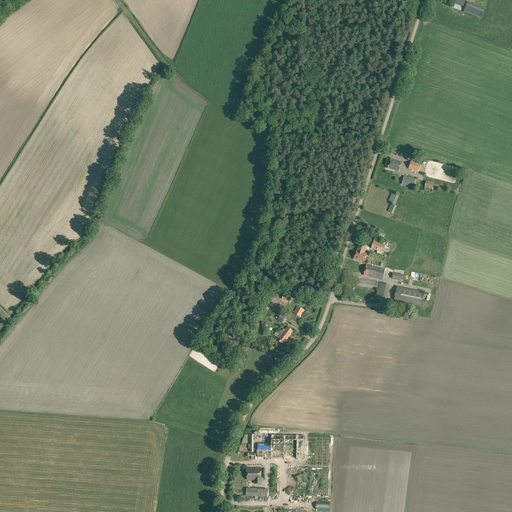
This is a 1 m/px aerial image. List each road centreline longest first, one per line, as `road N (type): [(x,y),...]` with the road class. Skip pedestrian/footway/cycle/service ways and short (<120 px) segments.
road 1 (unclassified): [(221,511),(225,461),(242,418),(324,319),(424,0)]
road 2 (track): [(116,0),(193,90),(266,130),(303,132)]
